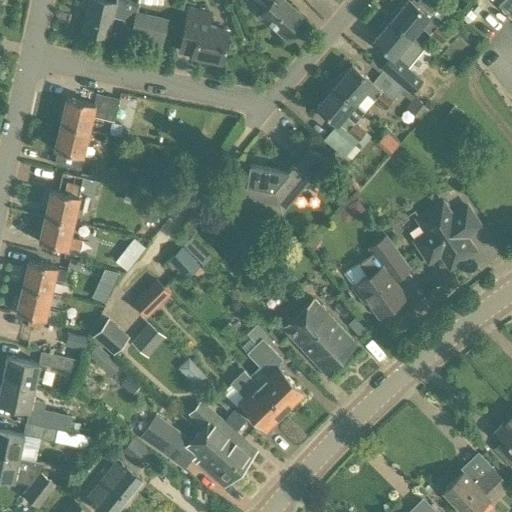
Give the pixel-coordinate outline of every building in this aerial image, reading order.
[(115,0),(115,3),(102,0),(88,0),(82,30),(108,36),(112,17),(134,22),(136,12),(138,0),(115,0)] [(294,27),(300,20),(298,18),(301,15),(284,0),(261,0),(267,4),(259,13),(283,35),(292,25),(294,27)] [(438,4),(432,0),(416,0),(414,3),(410,0),(405,0),(389,19),(394,23),(410,37),(420,26),(429,34),(437,24),(429,16),(438,4)] [(511,0),(499,0),(498,1),(511,16),(511,0)] [(210,13),(188,8),(178,52),(221,61),(228,29),(208,25),(210,13)] [(160,45),(166,19),(136,12),(134,22),(131,33),(151,38),(150,42),(160,45)] [(390,55),(380,67),(382,70),(403,87),(409,92),(419,80),(406,68),(423,47),(410,37),(394,23),(389,19),(372,39),(390,55)] [(440,43),(449,33),(437,24),(429,34),(440,43)] [(384,110),(392,100),(403,87),(382,70),(372,82),(351,64),(333,85),(354,103),(355,102),(364,110),(372,100),(384,110)] [(364,110),(355,102),(354,103),(333,85),(315,106),(337,124),(344,115),(353,122),(346,131),(357,140),(357,141),(362,146),(370,137),(365,132),(366,131),(355,122),(364,110)] [(88,129),(91,115),(114,120),(119,98),(95,93),(93,102),(66,96),(60,123),(88,129)] [(413,96),(404,107),(420,120),(429,109),(413,96)] [(82,155),(88,129),(60,123),(54,149),(57,150),(53,163),(79,169),(82,155)] [(359,149),(354,144),(346,154),(351,159),(359,149)] [(281,212),(325,159),(307,145),(287,170),(248,163),(245,183),(238,182),(234,204),(281,212)] [(44,215),(72,222),(78,195),(76,195),(78,185),(65,182),(63,192),(51,189),(44,215)] [(365,210),(357,199),(347,206),(355,217),(365,210)] [(451,215),(442,201),(417,217),(426,232),(414,240),(428,260),(440,252),(449,266),(474,250),(465,236),(480,226),(466,205),(451,215)] [(69,236),(72,222),(44,215),(38,241),(66,248),(67,246),(82,250),(84,240),(69,236)] [(379,315),(405,296),(393,280),(409,268),(385,234),(368,246),(372,252),(358,262),(367,276),(353,286),(363,300),(366,298),(379,315)] [(133,237),(124,248),(136,258),(145,247),(133,237)] [(203,268),(213,258),(192,237),(182,246),(203,268)] [(203,268),(182,246),(167,260),(184,279),(192,271),(196,275),(203,268)] [(21,285),(50,292),(53,278),(65,281),(67,270),(56,268),(56,266),(28,259),(21,285)] [(292,269),(283,260),(266,276),(275,285),(292,269)] [(103,271),(91,300),(105,306),(118,275),(103,271)] [(146,317),(170,293),(156,278),(131,302),(146,317)] [(44,318),(50,292),(21,285),(15,312),(28,314),(26,326),(39,329),(41,318),(44,318)] [(298,313),(339,357),(355,342),(314,298),(298,313)] [(323,371),(339,357),(298,313),(283,327),(323,371)] [(112,353),(128,335),(108,317),(92,335),(112,353)] [(258,384),(284,410),(303,391),(280,367),(278,362),(282,358),(267,343),(272,338),(256,323),(246,333),(256,343),(246,352),(268,374),(258,384)] [(148,324),(131,344),(148,360),(165,340),(148,324)] [(68,332),(65,346),(84,350),(87,337),(68,332)] [(109,375),(119,364),(96,344),(87,355),(109,375)] [(0,378),(35,386),(40,362),(6,354),(0,378)] [(61,356),(59,368),(76,372),(81,360),(61,356)] [(205,376),(188,359),(178,371),(194,387),(205,376)] [(284,410),(258,384),(243,369),(229,383),(244,397),(239,403),(264,429),(284,410)] [(141,388),(129,376),(120,387),(132,398),(141,388)] [(0,378),(0,380),(0,403),(28,409),(26,421),(57,427),(68,430),(71,414),(43,408),(44,400),(32,398),(35,386),(0,378)] [(233,408),(223,420),(235,431),(246,419),(233,408)] [(511,467),(511,411),(494,430),(502,438),(492,448),(511,468),(511,467)] [(222,455),(238,469),(256,449),(214,412),(198,430),(224,453),(222,455)] [(224,453),(198,430),(190,438),(156,413),(139,437),(183,469),(192,457),(224,485),(238,469),(222,455),(224,453)] [(0,452),(19,456),(24,435),(31,436),(54,441),(57,427),(26,421),(23,432),(0,427),(0,452)] [(70,422),(68,430),(78,432),(80,424),(70,422)] [(137,464),(149,449),(132,436),(121,451),(137,464)] [(19,458),(19,456),(0,452),(0,477),(30,484),(21,494),(38,507),(56,484),(40,471),(41,463),(19,458)] [(123,468),(114,461),(88,494),(97,501),(94,505),(103,511),(114,511),(141,479),(126,466),(123,468)] [(510,484),(492,465),(475,482),(463,470),(442,490),(463,511),(472,511),(487,499),(491,503),(510,484)] [(88,511),(73,499),(62,511),(88,511)]
